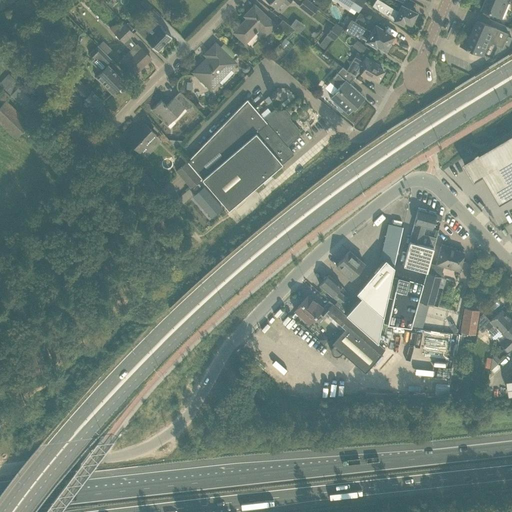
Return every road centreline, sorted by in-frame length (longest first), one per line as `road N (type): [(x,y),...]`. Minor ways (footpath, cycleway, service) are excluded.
road 1 (secondary): [(511,64),(259,242),(148,345),(4,511)]
road 2 (unclassified): [(0,470),(131,454),(167,436),(250,319),(400,186),(429,180),(511,264)]
road 3 (secondary): [(22,511),(101,415),(276,249),(511,85)]
road 4 (motorway): [(511,449),(0,507)]
road 5 (motorway): [(168,511),(511,473)]
road 6 (residential): [(0,236),(235,0)]
